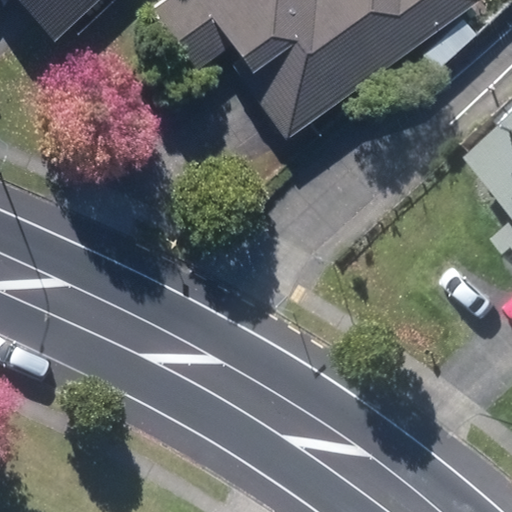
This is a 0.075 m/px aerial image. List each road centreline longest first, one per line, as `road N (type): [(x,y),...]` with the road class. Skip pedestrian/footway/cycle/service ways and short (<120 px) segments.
road 1 (residential): [(183,359),(249,256),(511,42)]
road 2 (secondary): [(412,511),(183,359)]
road 3 (secondary): [(183,359),(0,271)]
